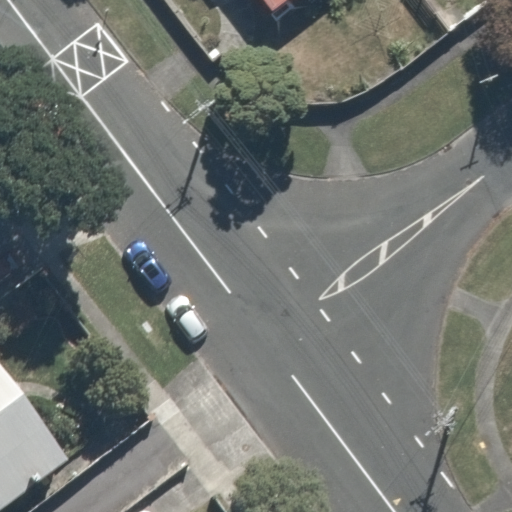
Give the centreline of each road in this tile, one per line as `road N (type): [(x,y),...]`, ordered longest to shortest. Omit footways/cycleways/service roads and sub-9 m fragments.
road 1 (unclassified): [(270,346),(9,0)]
road 2 (residential): [(511,160),(270,346)]
road 3 (unclassified): [(396,511),(270,346)]
